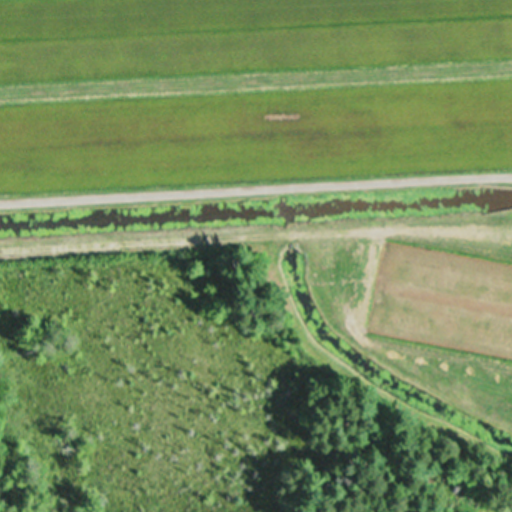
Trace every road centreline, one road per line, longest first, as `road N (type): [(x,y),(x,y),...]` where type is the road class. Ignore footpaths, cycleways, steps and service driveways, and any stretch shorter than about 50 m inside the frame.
road 1 (track): [(511,406),(205,283),(186,250),(0,234)]
road 2 (track): [(186,250),(218,239),(511,212)]
